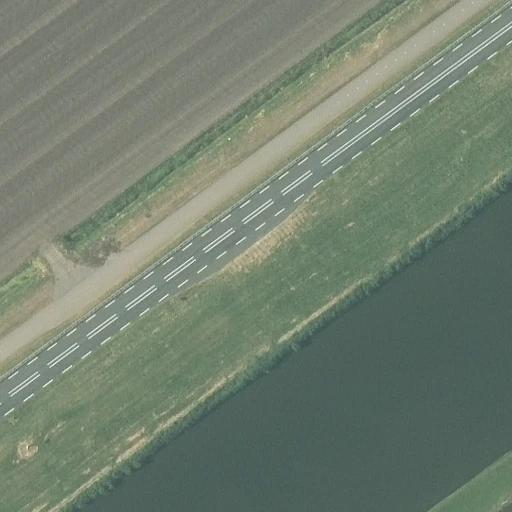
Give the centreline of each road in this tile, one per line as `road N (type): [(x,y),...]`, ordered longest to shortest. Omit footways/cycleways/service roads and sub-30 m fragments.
road 1 (primary): [(0,397),(511,22)]
road 2 (unclassified): [(473,0),(0,349)]
